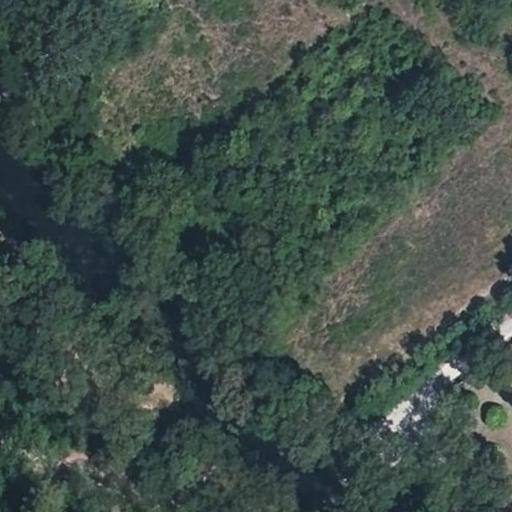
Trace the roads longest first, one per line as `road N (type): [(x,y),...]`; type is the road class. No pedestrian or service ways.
road 1 (track): [(0,442),(100,469),(191,511)]
road 2 (residential): [(373,427),(511,330)]
